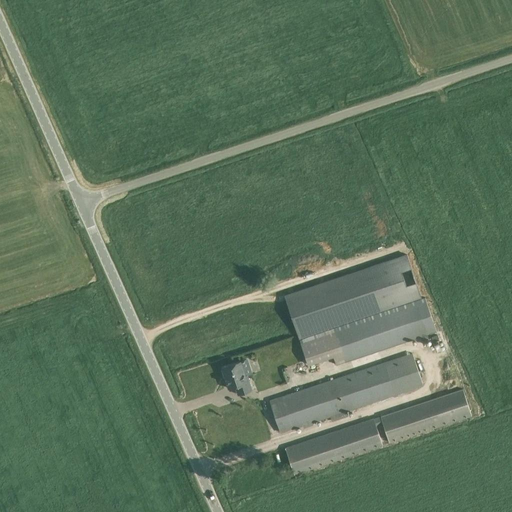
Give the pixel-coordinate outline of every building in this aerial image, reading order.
[(422,299),(407,254),(284,296),(299,340),(422,299)] [(336,365),(420,336),(422,341),(428,339),(426,334),(436,331),(425,298),(422,299),(299,340),(308,364),(333,356),(336,365)] [(417,387),(406,355),(270,401),(280,433),(339,413),(341,418),(348,415),(346,411),(417,387)] [(240,361),(221,367),(228,388),(235,386),(238,395),(251,390),(246,375),(244,376),(240,361)] [(463,389),(380,417),(383,424),(389,442),(471,415),(463,389)] [(374,419),(286,448),(294,474),(382,444),(376,426),(383,424),(380,417),(374,419)]
